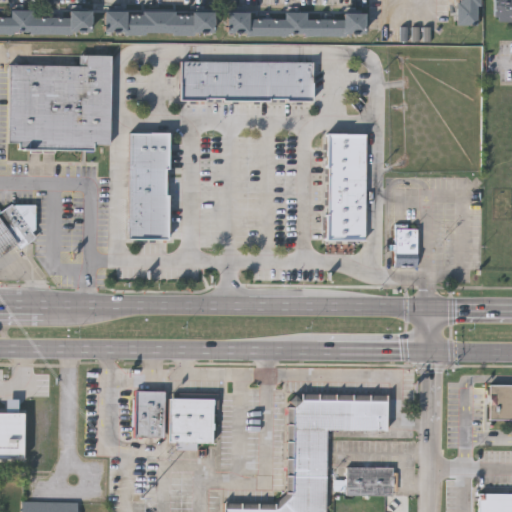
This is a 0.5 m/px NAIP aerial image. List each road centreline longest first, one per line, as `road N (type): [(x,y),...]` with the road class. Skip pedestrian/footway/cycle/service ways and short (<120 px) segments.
road 1 (primary): [(0,346),(437,350)]
road 2 (primary): [(437,309),(45,306)]
road 3 (residential): [(437,350),(432,511)]
